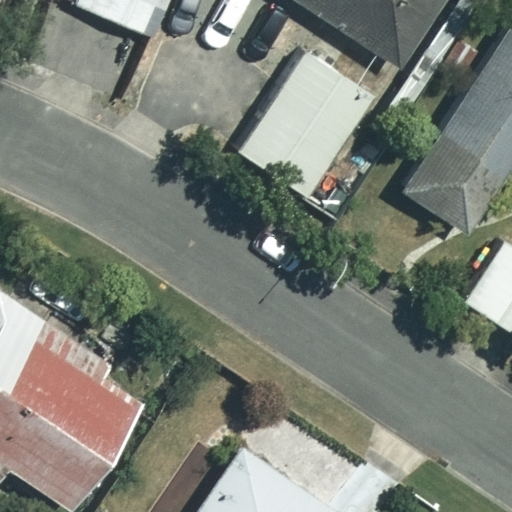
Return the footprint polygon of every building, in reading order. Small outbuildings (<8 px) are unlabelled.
[(163,0),(75,0),(74,3),(148,36),(163,0)] [(439,0),(293,0),(398,66),(439,0)] [(511,16),(406,184),(471,225),(511,161),(511,16)] [(372,101),(299,54),(237,152),(309,198),(372,101)] [(511,249),(500,242),(462,303),(511,333),(511,249)] [(0,385),(32,338),(44,319),(0,289),(0,385)] [(32,338),(0,385),(0,472),(4,466),(65,507),(133,405),(32,338)] [(329,511),(331,510),(238,446),(193,511),(329,511)]
